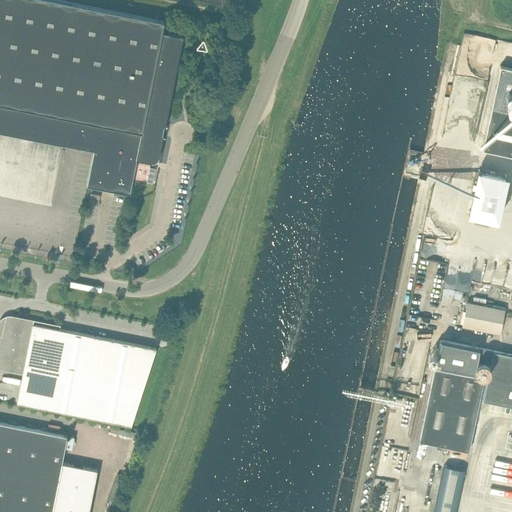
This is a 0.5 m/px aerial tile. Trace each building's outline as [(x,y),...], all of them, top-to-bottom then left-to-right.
[(137,158),(151,161),(153,161),(155,160),(157,159),(158,158),(159,156),(183,41),(182,40),(183,35),(173,33),(162,31),(164,21),(56,0),(0,0),(0,131),(94,150),(87,185),(130,194),(137,158)] [(491,106),(482,149),(511,155),(511,67),(500,65),(491,106)] [(505,308),(485,304),(486,298),(474,296),(473,301),(467,300),(462,326),(500,334),(505,308)] [(0,368),(23,373),(33,319),(12,315),(7,315),(6,316),(4,320),(1,334),(0,334),(0,368)] [(60,328),(60,324),(33,319),(23,373),(17,402),(131,425),(156,347),(60,328)] [(485,374),(490,349),(441,339),(435,364),(485,374)] [(511,353),(490,349),(485,374),(480,399),(511,405),(511,353)] [(469,451),(480,399),(485,374),(435,364),(419,440),(469,451)] [(0,511),(51,511),(62,461),(65,447),(72,448),(75,436),(0,421),(0,511)] [(88,511),(97,468),(62,461),(51,511),(88,511)]
